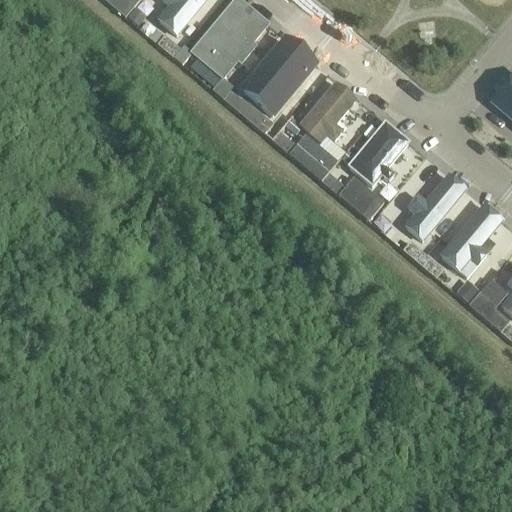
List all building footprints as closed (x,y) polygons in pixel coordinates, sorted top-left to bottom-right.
[(125,0),(96,0),(123,23),(131,13),(135,8),(125,0)] [(162,0),(161,2),(168,8),(156,22),(176,39),(208,0),(162,0)] [(190,54),(222,81),(236,65),(239,67),(255,48),(252,46),(267,28),(235,0),(190,54)] [(317,69),(283,41),(238,95),(271,123),(278,115),(317,69)] [(179,55),(163,43),(156,51),(172,64),(173,63),(179,55)] [(179,55),(173,63),(181,69),(191,57),(183,50),(179,55)] [(511,81),(491,106),(511,123),(511,81)] [(355,102),(335,84),(298,128),(319,145),(325,137),(332,143),(340,133),(333,128),(355,102)] [(228,96),(221,104),(265,140),(273,130),(269,126),(239,102),(238,104),(228,96)] [(300,131),(290,123),(284,130),(293,138),(300,131)] [(408,146),(384,125),(346,170),(371,191),(380,180),(386,173),(408,146)] [(278,136),(271,145),(288,159),(295,150),(278,136)] [(295,150),(288,159),(321,185),(328,177),(336,166),(305,139),(295,150)] [(346,192),(328,177),(321,185),(339,200),(346,192)] [(418,200),(407,213),(414,218),(404,230),(423,247),(467,195),(447,178),(424,206),(418,200)] [(354,182),(346,192),(339,200),(370,226),(385,207),(354,182)] [(480,251),(502,225),(482,208),(439,259),(460,276),(470,264),(476,269),(487,257),(480,251)] [(383,215),(373,227),(384,237),(394,224),(383,215)] [(410,247),(403,255),(418,268),(425,260),(410,247)] [(441,272),(425,260),(418,268),(434,281),(441,272)] [(511,319),(511,282),(505,290),(511,295),(511,296),(501,310),(511,319)] [(456,295),(454,297),(467,308),(478,294),(466,284),(463,287),(456,295)] [(480,296),(469,309),(511,344),(511,332),(506,328),(509,325),(492,311),(495,308),(480,296)]
